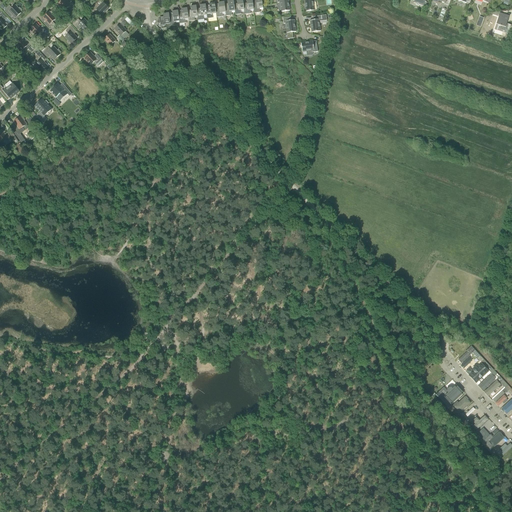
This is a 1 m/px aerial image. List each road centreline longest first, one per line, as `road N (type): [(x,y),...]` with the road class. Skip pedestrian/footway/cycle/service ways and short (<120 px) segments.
road 1 (unclassified): [(511,433),(443,357),(440,333),(147,18)]
road 2 (residential): [(37,86),(119,10),(147,18)]
